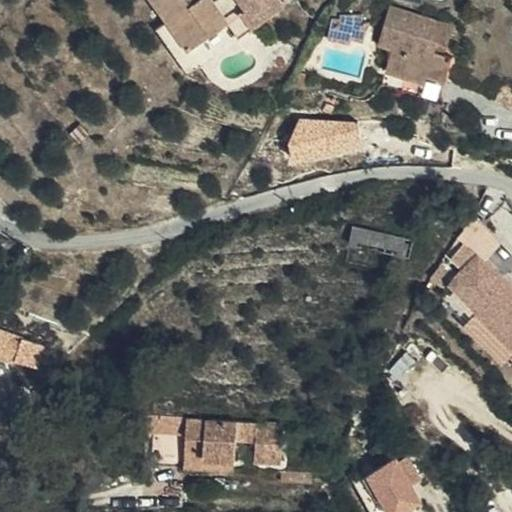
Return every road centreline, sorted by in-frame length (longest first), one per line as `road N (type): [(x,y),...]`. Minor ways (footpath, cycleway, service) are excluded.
road 1 (unclassified): [(0,221),(27,236),(101,238),(364,171),(511,182)]
road 2 (unknown): [(447,511),(433,432),(444,410),(470,418),(505,488),(511,454)]
